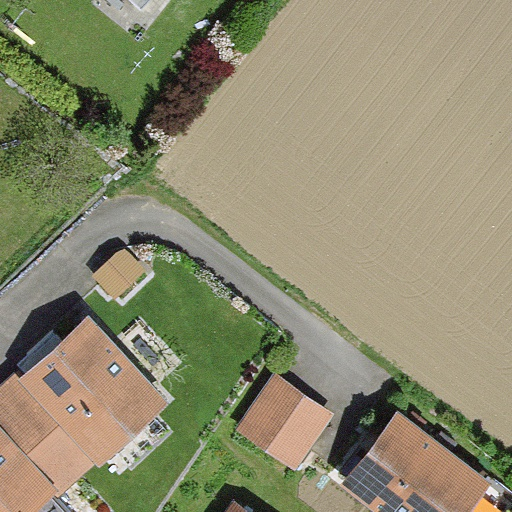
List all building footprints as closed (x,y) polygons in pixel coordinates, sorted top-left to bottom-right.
[(145,0),(126,0),(137,10),(145,0)] [(0,511),(27,511),(53,489),(60,497),(163,402),(80,312),(0,386),(0,511)] [(279,374),(241,429),(298,469),(336,414),(279,374)] [(465,511),(491,479),(394,406),(339,478),(384,511),(465,511)] [(255,511),(237,499),(227,511),(255,511)]
